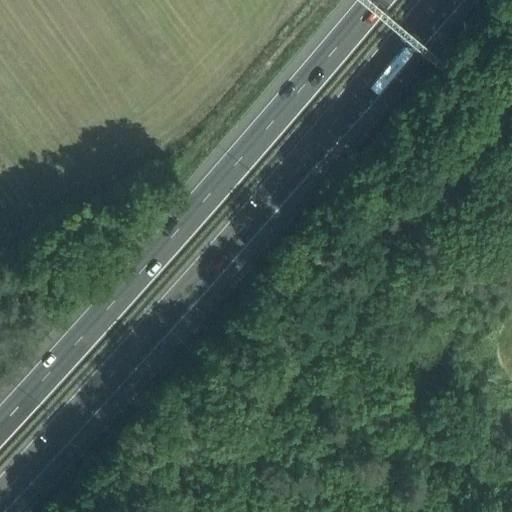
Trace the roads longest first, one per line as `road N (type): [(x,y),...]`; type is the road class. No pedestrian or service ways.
road 1 (motorway): [(0,498),(439,0)]
road 2 (motorway): [(374,0),(0,423)]
road 3 (unknown): [(511,509),(369,273)]
road 4 (unknown): [(369,273),(511,93)]
